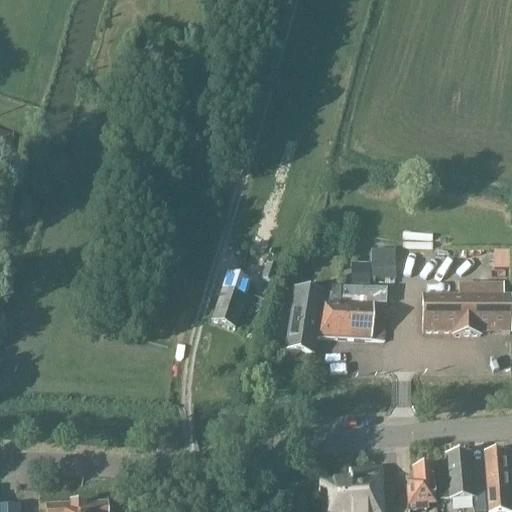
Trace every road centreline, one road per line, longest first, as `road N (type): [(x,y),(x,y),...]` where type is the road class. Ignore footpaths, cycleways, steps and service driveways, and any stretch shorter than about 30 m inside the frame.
road 1 (tertiary): [(511,422),(247,456)]
road 2 (tertiary): [(0,463),(186,467),(247,456)]
